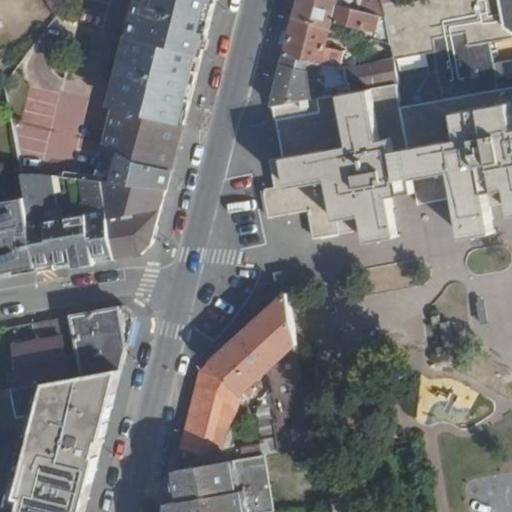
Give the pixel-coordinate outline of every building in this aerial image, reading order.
[(55,13),(48,0),(0,0),(0,82),(5,80),(55,13)] [(66,0),(65,0),(53,0),(58,9),(66,0)] [(201,53),(214,0),(136,0),(128,33),(201,53)] [(511,87),(503,89),(499,63),(505,62),(501,46),(495,47),(495,41),(511,37),(511,0),(385,0),(388,16),(392,39),(395,57),(400,83),(352,91),(318,96),(271,104),(269,104),(278,157),(266,159),(269,186),(258,187),(263,217),(304,211),(308,238),(362,229),(364,243),(398,237),(391,199),(415,195),(412,179),(416,178),(420,203),(457,198),(464,239),(498,233),(493,206),(509,204),(511,217),(511,87)] [(337,0),(336,0),(296,0),(293,15),(330,25),(333,14),(373,26),(371,33),(392,39),(388,16),(337,0)] [(319,60),(330,25),(293,15),(284,51),(313,59),(319,60)] [(183,123),(201,53),(128,33),(109,104),(183,123)] [(318,96),(322,77),(309,74),(313,59),(284,51),(271,104),(318,96)] [(400,83),(395,57),(347,64),(352,91),(400,83)] [(174,160),(183,123),(109,104),(100,138),(114,143),(174,160)] [(167,188),(174,160),(114,143),(102,141),(97,175),(102,176),(167,188)] [(117,258),(102,176),(97,175),(20,160),(27,196),(38,262),(39,265),(55,263),(55,269),(117,258)] [(153,241),(167,188),(102,176),(117,258),(140,254),(153,241)] [(0,267),(38,262),(27,196),(0,201),(0,267)] [(314,445),(286,289),(198,369),(181,438),(209,445),(223,392),(237,403),(243,390),(280,357),(296,438),(290,439),(286,413),(281,414),(279,401),(253,406),(250,416),(257,454),(259,454),(314,445)] [(0,389),(36,383),(122,369),(135,319),(124,307),(48,320),(55,355),(39,358),(37,342),(0,347),(0,389)] [(106,432),(122,369),(36,383),(21,447),(106,432)] [(94,476),(106,432),(21,447),(10,489),(94,476)] [(257,511),(268,510),(259,454),(257,454),(174,467),(178,498),(166,501),(164,507),(164,511),(257,511)] [(85,511),(94,476),(10,489),(6,507),(19,510),(18,511),(85,511)] [(378,511),(376,503),(346,508),(346,511),(378,511)]
